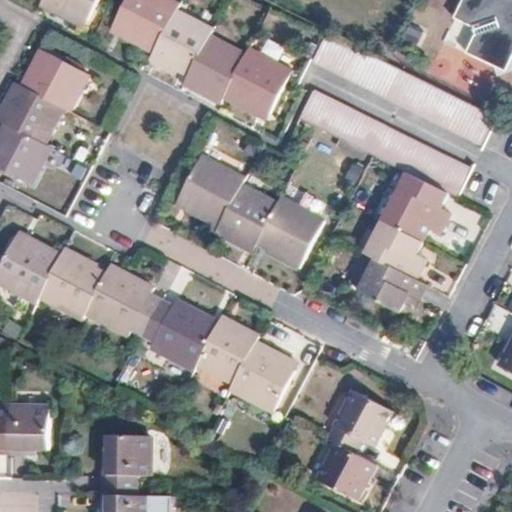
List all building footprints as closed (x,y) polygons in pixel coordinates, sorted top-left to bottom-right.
[(45,0),(43,4),(76,21),(79,15),(90,21),(100,0),(45,0)] [(125,36),(156,53),(178,11),(181,6),(170,0),(129,0),(117,24),(128,30),(125,36)] [(511,0),(465,0),(455,20),(473,28),(476,38),(467,55),(495,68),(497,77),(511,71),(511,61),(511,60),(511,59),(511,0)] [(178,11),(156,53),(153,59),(180,72),(183,67),(192,72),(211,37),(215,30),(178,11)] [(87,27),(90,21),(79,15),(76,21),(87,27)] [(113,30),(125,36),(128,30),(117,24),(113,30)] [(316,62),(328,68),(341,40),(330,35),(316,62)] [(223,103),(226,97),(248,56),(211,37),(192,72),(190,77),(201,83),(197,90),(223,103)] [(341,40),(328,68),(341,75),(355,47),(341,40)] [(355,47),(341,75),(354,81),(368,54),(355,47)] [(294,72),(251,49),(248,56),(226,97),(258,113),(261,107),(272,113),(294,72)] [(43,64),(49,53),(43,50),(38,61),(43,64)] [(66,107),(72,111),(91,75),(49,53),(43,64),(38,61),(25,86),(66,107)] [(354,81),(366,87),(380,60),(368,54),(354,81)] [(380,60),(366,87),(378,93),(391,65),(390,65),(380,60)] [(391,65),(378,93),(390,99),(404,72),(391,65)] [(180,72),(190,77),(192,72),(183,67),(180,72)] [(404,72),(390,99),(402,105),(416,77),(408,74),(404,72)] [(190,77),(186,84),(197,90),(201,83),(190,77)] [(402,105),(414,111),(428,84),(426,83),(416,77),(402,105)] [(6,123),(12,126),(47,144),(66,107),(25,86),(19,83),(6,109),(12,112),(6,123)] [(428,84),(414,111),(426,117),(440,90),(431,85),(428,84)] [(440,90),(426,117),(438,123),(452,96),(448,94),(440,90)] [(316,92),(302,119),(316,126),(329,99),(316,92)] [(452,96),(438,123),(447,128),(450,129),(463,101),(452,96)] [(319,128),(328,132),(342,105),(329,99),(316,126),(319,128)] [(463,101),(450,129),(453,130),(462,135),(475,108),(463,101)] [(328,132),(340,138),(354,111),(342,105),(328,132)] [(261,107),(258,113),(268,119),(272,113),(261,107)] [(475,108),(462,135),(469,138),(474,141),(487,113),(475,108)] [(0,120),(6,123),(12,112),(6,109),(0,120)] [(340,138),(352,145),(366,117),(354,111),(340,138)] [(487,113),(474,141),(485,147),(498,119),(487,113)] [(366,117),(352,145),(365,151),(378,123),(366,117)] [(6,123),(0,133),(6,136),(12,126),(6,123)] [(374,156),(377,157),(390,129),(378,123),(365,151),(374,156)] [(0,167),(34,186),(54,148),(47,144),(12,126),(6,136),(0,133),(0,167)] [(377,157),(388,163),(402,135),(390,129),(377,157)] [(402,135),(388,163),(400,169),(414,141),(406,137),(402,135)] [(408,172),(412,174),(426,147),(414,141),(400,169),(408,172)] [(412,174),(424,180),(437,153),(430,149),(426,147),(412,174)] [(424,180),(436,186),(450,159),(447,157),(437,153),(424,180)] [(244,186),(247,180),(203,157),(182,198),(193,204),(190,210),(222,226),(244,186)] [(436,186),(448,192),(461,165),(454,161),(450,159),(436,186)] [(461,165),(448,192),(451,194),(459,198),(472,170),(461,165)] [(244,186),(222,226),(219,233),(243,245),(246,239),(258,246),(262,239),(279,204),(244,186)] [(403,188),(385,221),(424,242),(431,228),(442,234),(452,214),(403,188)] [(193,204),(182,198),(179,204),(190,210),(193,204)] [(326,221),(282,198),(279,204),(262,239),(273,245),(270,252),(301,268),(326,221)] [(368,253),(379,260),(418,280),(428,260),(417,254),(424,242),(385,221),(368,253)] [(22,231),(18,238),(30,244),(33,238),(22,231)] [(0,282),(39,303),(42,297),(64,255),(33,238),(30,244),(18,238),(0,273),(0,282)] [(246,239),(243,245),(255,251),(258,246),(246,239)] [(258,246),(270,252),(273,245),(262,239),(258,246)] [(88,314),(107,277),(96,272),(99,266),(67,249),(64,255),(42,297),(85,319),(88,314)] [(417,305),(428,285),(418,280),(379,260),(362,292),(400,312),(407,299),(417,305)] [(110,271),(99,266),(96,272),(107,277),(110,271)] [(113,266),(110,271),(121,277),(124,272),(113,266)] [(156,288),(124,272),(121,277),(110,271),(107,277),(88,314),(131,336),(156,288)] [(208,323),(211,317),(179,301),(155,348),(197,370),(200,365),(219,328),(208,323)] [(221,323),(211,317),(208,323),(219,328),(221,323)] [(233,329),(236,323),(224,317),(221,323),(233,329)] [(236,384),(258,342),(261,336),(236,323),(233,329),(221,323),(219,328),(200,365),(236,384)] [(417,360),(427,342),(412,335),(403,352),(417,360)] [(236,384),(234,390),(276,412),(298,370),(288,364),(291,358),(258,342),(236,384)] [(511,371),(511,344),(501,365),(511,371)] [(288,364),(298,370),(302,364),(291,358),(288,364)] [(356,391),(330,439),(338,444),(358,454),(365,441),(378,447),(396,413),(356,391)] [(0,455),(12,456),(12,407),(0,407),(0,455)] [(12,407),(12,456),(32,456),(32,451),(52,451),(52,408),(12,407)] [(105,457),(104,497),(140,497),(141,477),(155,477),(155,437),(111,437),(110,457),(105,457)] [(358,454),(338,444),(319,478),(361,501),(379,466),(358,454)] [(153,511),(154,498),(140,497),(104,497),(103,511),(153,511)]
